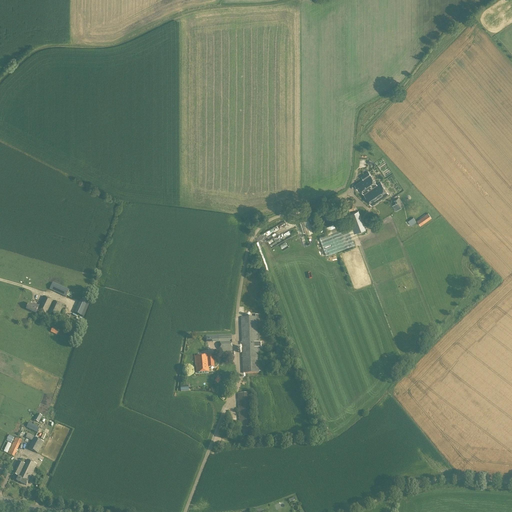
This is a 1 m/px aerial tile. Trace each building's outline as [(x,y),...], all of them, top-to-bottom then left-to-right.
[(361,177),(363,179),(357,183),(360,188),(363,194),(377,185),(368,172),(361,177)] [(380,183),(363,194),(371,205),(388,194),(380,183)] [(403,206),(398,198),(393,201),(399,209),(403,206)] [(352,202),(348,203),(339,206),(343,215),(355,211),(352,202)] [(333,219),(333,216),(332,214),(330,212),(328,211),(326,211),(323,211),(321,212),(319,214),(318,216),(318,219),(318,221),(320,223),(321,225),(323,226),(326,226),(328,226),(330,225),(332,223),(333,221),(333,219)] [(346,215),(350,226),(319,237),(326,255),(354,245),(349,230),(351,229),(353,234),(365,229),(358,211),(346,215)] [(417,221),(420,226),(431,218),(428,213),(417,221)] [(411,225),(416,222),(413,217),(407,221),(411,225)] [(50,290),(66,297),(69,290),(53,283),(50,290)] [(36,313),(39,315),(40,312),(47,315),(48,314),(57,319),(63,306),(43,296),(38,307),(33,304),(32,305),(29,304),(26,309),(36,313)] [(81,316),(87,303),(80,300),(76,310),(73,309),(72,312),(81,316)] [(243,374),(259,373),(257,317),(241,318),(241,342),(240,342),(240,345),(242,345),(243,374)] [(67,329),(76,333),(78,328),(69,324),(67,329)] [(232,351),(231,335),(218,336),(219,342),(220,342),(220,352),(232,351)] [(213,355),(207,355),(195,356),(195,366),(196,366),(197,373),(208,372),(208,367),(214,367),(213,355)] [(250,436),(252,436),(250,393),(237,394),(239,437),(242,437),(242,438),(244,438),(244,436),(248,436),(248,437),(250,437),(250,436)] [(38,423),(42,416),(37,414),(34,420),(38,423)] [(26,428),(38,433),(40,428),(29,423),(26,428)] [(44,442),(34,437),(28,434),(25,438),(32,442),(28,449),(38,454),(44,442)] [(17,450),(21,441),(16,438),(8,454),(14,457),(16,452),(17,449),(17,450)] [(18,477),(28,482),(29,482),(37,465),(27,460),(25,464),(18,461),(12,474),(18,477)] [(18,477),(16,481),(26,486),(28,482),(18,477)]
